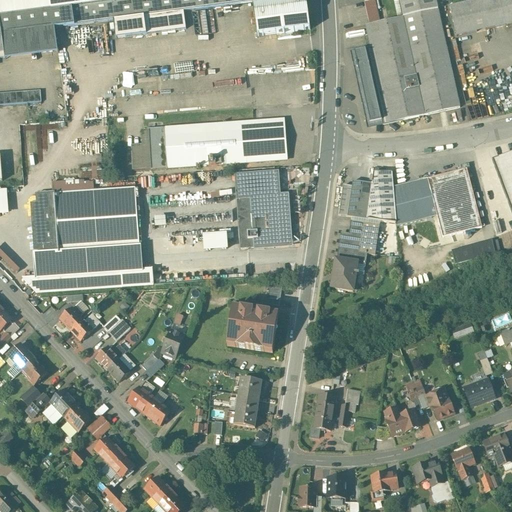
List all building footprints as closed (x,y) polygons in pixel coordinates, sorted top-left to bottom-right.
[(0,0),(0,60),(57,53),(53,27),(113,19),(182,11),(252,2),(257,36),(309,30),(305,0),(0,0)] [(366,0),(363,1),(369,24),(379,22),(374,0),(366,0)] [(435,0),(397,0),(402,17),(437,8),(435,0)] [(511,0),(472,0),(448,5),(454,35),(511,23),(511,0)] [(460,107),(437,8),(402,17),(379,22),(369,24),(374,46),(390,122),(460,107)] [(182,11),(113,19),(114,23),(108,24),(110,30),(115,29),(116,37),(185,28),(182,11)] [(390,122),(374,46),(365,48),(380,118),(381,125),(390,122)] [(380,118),(365,48),(352,51),(370,121),(380,118)] [(40,90),(0,92),(0,105),(41,103),(40,90)] [(284,119),(146,130),(148,145),(135,146),(137,170),(287,158),(284,119)] [(511,155),(492,163),(511,217),(511,155)] [(466,169),(427,179),(436,217),(442,238),(482,228),(466,169)] [(235,172),(236,200),(253,199),(281,198),(280,171),(235,172)] [(396,224),(393,188),(392,173),(373,173),(372,184),(367,220),(396,224)] [(396,227),(436,217),(427,179),(393,188),(396,224),(396,227)] [(367,220),(372,184),(352,181),(351,187),(347,217),(367,220)] [(347,217),(351,187),(343,186),(338,216),(347,217)] [(136,188),(115,190),(119,249),(141,248),(136,188)] [(115,190),(54,194),(59,253),(119,249),(115,190)] [(54,194),(36,195),(40,255),(59,253),(54,194)] [(281,198),(253,199),(255,231),(246,231),(246,241),(255,240),(255,247),(288,246),(286,197),(281,198)] [(239,248),(255,247),(255,240),(246,241),(246,231),(255,231),(253,199),(236,200),(239,248)] [(364,223),(350,221),(348,235),(341,234),(338,260),(335,259),(330,288),(353,292),(355,275),(358,275),(359,273),(356,273),(357,265),(365,265),(367,254),(359,253),(364,223)] [(379,226),(364,223),(359,253),(367,254),(374,255),(379,226)] [(491,240),(451,250),(455,264),(495,253),(491,240)] [(142,270),(141,248),(119,249),(59,253),(40,255),(34,255),(36,277),(60,275),(121,271),(142,270)] [(142,270),(121,271),(122,287),(153,285),(152,269),(151,269),(150,267),(144,268),(143,270),(142,270)] [(121,271),(60,275),(61,291),(122,287),(121,271)] [(36,277),(23,278),(37,293),(61,291),(60,275),(36,277)] [(282,284),(271,282),(269,299),(279,301),(282,284)] [(72,309),(59,320),(70,332),(82,320),(80,317),(83,314),(76,307),(73,310),(72,309)] [(253,311),(232,308),(231,317),(235,318),(234,327),(230,326),(227,346),(238,348),(239,344),(245,345),(244,349),(254,351),(255,347),(261,348),(261,352),(272,353),(275,333),(271,333),(273,324),(277,324),(278,315),(257,312),(257,316),(253,315),(253,311)] [(0,331),(11,321),(0,309),(0,331)] [(115,317),(103,328),(108,333),(117,325),(120,322),(115,317)] [(82,320),(70,332),(80,343),(93,331),(82,320)] [(469,324),(452,331),(455,339),(473,332),(469,324)] [(117,325),(108,333),(117,343),(125,334),(117,325)] [(511,328),(501,333),(506,345),(510,344),(511,342),(511,328)] [(183,337),(171,331),(162,354),(175,359),(179,350),(178,350),(183,337)] [(5,333),(0,338),(0,347),(10,338),(5,333)] [(20,345),(7,357),(21,372),(34,360),(20,345)] [(107,348),(96,359),(107,371),(119,361),(107,348)] [(484,352),(477,355),(480,362),(487,359),(484,352)] [(153,356),(141,367),(146,372),(154,365),(158,361),(153,356)] [(487,359),(480,362),(485,377),(492,374),(487,359)] [(47,375),(34,360),(21,372),(34,387),(47,375)] [(130,373),(119,361),(107,371),(119,383),(130,373)] [(163,375),(154,365),(146,372),(156,382),(163,375)] [(409,373),(402,376),(406,386),(412,383),(413,383),(409,373)] [(262,382),(240,379),(238,395),(259,398),(262,382)] [(413,383),(412,383),(418,399),(425,396),(424,391),(427,390),(423,379),(413,383)] [(488,380),(464,390),(471,408),(495,399),(488,380)] [(155,390),(146,383),(140,390),(139,389),(128,403),(143,414),(154,400),(150,397),(155,390)] [(412,383),(406,386),(412,402),(418,399),(412,383)] [(31,389),(21,399),(29,408),(30,407),(35,402),(41,397),(34,389),(31,389)] [(359,392),(347,390),(345,403),(349,404),(349,406),(342,405),(340,416),(348,417),(348,412),(354,413),(356,405),(357,405),(359,392)] [(444,391),(426,398),(430,408),(432,407),(438,421),(454,415),(448,400),(447,400),(444,391)] [(63,392),(50,404),(64,419),(77,407),(63,392)] [(41,397),(35,402),(40,407),(48,400),(43,395),(41,397)] [(259,398),(238,395),(236,410),(257,413),(259,398)] [(335,399),(319,396),(316,412),(333,415),(335,399)] [(171,412),(154,400),(143,414),(160,427),(171,412)] [(40,407),(35,402),(30,407),(37,414),(42,410),(40,407)] [(77,407),(64,419),(78,433),(91,421),(77,407)] [(257,413),(236,410),(233,426),(255,429),(257,413)] [(415,413),(400,417),(397,411),(385,414),(388,421),(386,422),(388,427),(392,438),(405,433),(420,427),(415,413)] [(333,415),(316,412),(314,429),(320,430),(330,431),(333,415)] [(348,417),(340,416),(338,427),(346,428),(348,417)] [(101,417),(87,429),(93,435),(97,432),(106,423),(101,417)] [(106,423),(97,432),(101,437),(110,428),(106,423)] [(222,423),(215,423),(214,436),(221,436),(222,423)] [(385,429),(377,427),(375,440),(383,442),(392,438),(388,427),(385,429)] [(314,429),(311,428),(310,438),(318,439),(320,430),(314,429)] [(354,432),(343,430),(342,442),(341,442),(341,443),(352,444),(354,432)] [(7,432),(0,439),(0,444),(7,452),(17,443),(7,432)] [(504,436),(487,442),(493,456),(494,456),(509,450),(510,450),(504,436)] [(111,443),(107,438),(94,451),(99,456),(108,465),(121,453),(116,448),(119,445),(114,439),(111,443)] [(468,449),(451,456),(457,472),(458,471),(462,481),(472,477),(468,467),(475,465),(468,449)] [(87,461),(77,450),(69,457),(79,468),(87,461)] [(509,450),(494,456),(498,468),(511,462),(511,457),(511,454),(509,450)] [(135,468),(121,453),(108,465),(117,475),(114,477),(118,482),(121,479),(122,480),(135,468)] [(99,456),(92,463),(100,473),(108,465),(99,456)] [(428,464),(412,469),(417,484),(432,480),(433,480),(429,466),(428,464)] [(437,468),(435,464),(429,466),(433,480),(432,480),(434,488),(440,486),(440,485),(442,485),(440,477),(441,477),(438,468),(437,468)] [(387,475),(371,477),(373,492),(370,493),(372,502),(384,500),(382,492),(390,491),(390,490),(398,489),(396,479),(395,474),(387,475)] [(172,493),(158,478),(145,491),(159,505),(172,493)] [(346,479),(328,479),(328,499),(345,500),(346,479)] [(441,488),(432,491),(433,495),(432,498),(434,501),(436,502),(437,504),(446,501),(446,502),(454,499),(448,483),(442,485),(440,486),(441,488)] [(121,497),(110,486),(102,494),(113,505),(121,497)] [(316,490),(300,489),(300,498),(298,498),(299,498),(298,505),(298,506),(299,506),(299,508),(315,508),(316,490)] [(94,511),(97,509),(80,491),(66,505),(73,511),(94,511)] [(181,511),(186,508),(172,493),(159,505),(164,511),(181,511)] [(4,501),(0,496),(0,510),(1,511),(8,511),(14,507),(15,509),(16,508),(7,498),(4,501)] [(127,511),(131,509),(121,497),(113,505),(119,511),(127,511)] [(357,511),(358,503),(350,503),(349,511),(357,511)]
